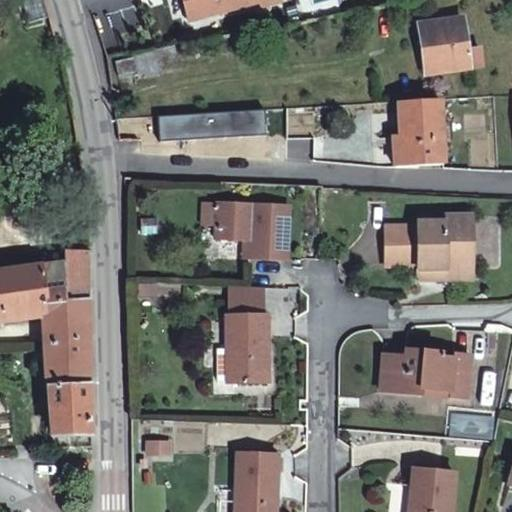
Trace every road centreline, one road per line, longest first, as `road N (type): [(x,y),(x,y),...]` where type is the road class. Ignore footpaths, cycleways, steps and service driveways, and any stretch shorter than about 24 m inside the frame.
road 1 (unclassified): [(68,3),(97,110),(111,511)]
road 2 (unknown): [(511,180),(100,154)]
road 3 (residential): [(320,511),(327,349),(337,314),(383,307),(511,317)]
road 4 (unknown): [(352,56),(173,75),(97,110)]
